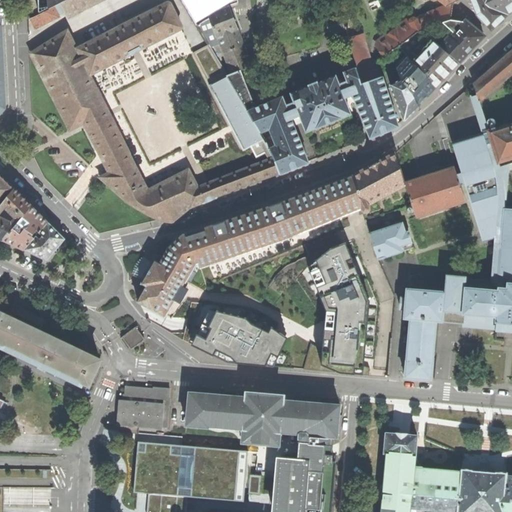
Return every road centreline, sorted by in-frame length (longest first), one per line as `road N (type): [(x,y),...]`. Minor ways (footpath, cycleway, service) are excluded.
road 1 (unclassified): [(511,36),(404,134),(347,164),(223,214),(100,249)]
road 2 (unclassified): [(182,371),(511,401)]
road 3 (residential): [(9,0),(14,122),(0,138)]
road 4 (unclassified): [(100,249),(0,152)]
